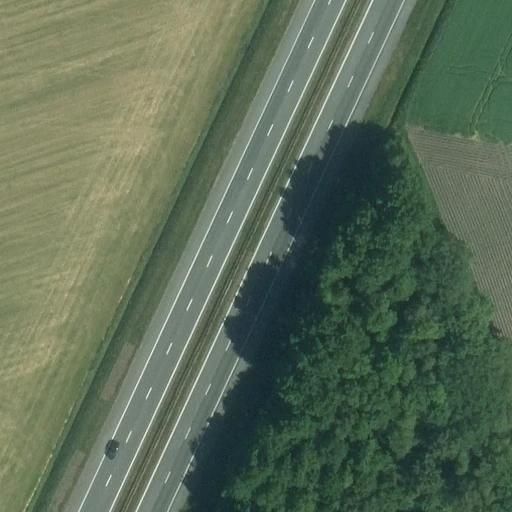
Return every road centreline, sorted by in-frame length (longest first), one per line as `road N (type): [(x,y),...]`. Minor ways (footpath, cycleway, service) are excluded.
road 1 (motorway): [(153,511),(389,0)]
road 2 (motorway): [(331,0),(95,511)]
